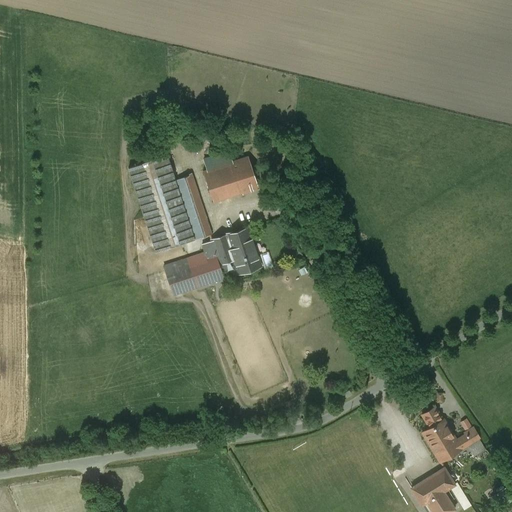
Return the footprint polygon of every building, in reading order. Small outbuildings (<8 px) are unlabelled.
[(283,133),(286,125),(275,121),(273,130),(283,133)] [(144,163),(167,155),(165,149),(142,157),(144,163)] [(266,181),(257,154),(204,171),(213,201),(258,187),(257,184),(266,181)] [(212,234),(191,173),(189,174),(190,175),(175,180),(167,155),(144,163),(128,168),(156,251),(194,238),(194,239),(212,234)] [(197,262),(204,284),(224,278),(222,271),(237,266),(239,273),(260,266),(248,228),(211,240),(216,256),(197,262)] [(174,294),(204,284),(197,262),(177,268),(166,272),(174,294)] [(435,407),(421,415),(429,427),(442,419),(435,407)] [(429,427),(422,432),(439,461),(478,437),(472,427),(464,432),(466,434),(456,440),(453,435),(443,419),(442,419),(429,427)] [(443,467),(411,487),(421,504),(426,501),(432,511),(448,511),(454,509),(443,491),(454,484),(443,467)] [(500,501),(495,494),(490,497),(495,504),(500,501)]
